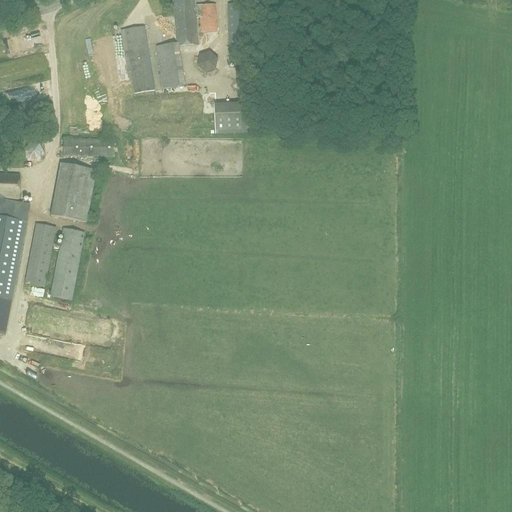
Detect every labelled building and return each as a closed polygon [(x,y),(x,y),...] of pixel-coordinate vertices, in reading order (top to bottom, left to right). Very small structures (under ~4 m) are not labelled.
[(199,46),(199,42),(197,18),(201,18),(202,33),(218,32),(218,28),(216,5),(196,6),(195,0),(173,0),(177,43),(179,43),(156,47),(163,89),(186,86),(180,48),(199,46)] [(231,65),(251,64),(249,4),(229,5),(231,65)] [(128,80),(132,79),(135,95),(155,91),(145,27),(121,31),(128,80)] [(197,56),(198,67),(216,66),(215,55),(197,56)] [(215,135),(252,134),(251,104),(214,105),(215,135)] [(113,157),(114,140),(63,140),(63,157),(113,157)] [(39,142),(29,142),(23,152),(28,161),(39,161),(44,152),(39,142)] [(86,223),(96,171),(61,164),(51,216),(86,223)] [(0,217),(2,218),(5,198),(19,199),(20,175),(0,174),(0,217)] [(27,223),(2,218),(0,217),(0,334),(5,336),(12,301),(27,223)] [(59,252),(52,288),(51,297),(71,301),(84,233),(64,230),(60,246),(53,245),(56,228),(37,224),(25,284),(44,288),(51,251),(59,252)] [(103,325),(87,322),(85,334),(101,337),(103,325)]
